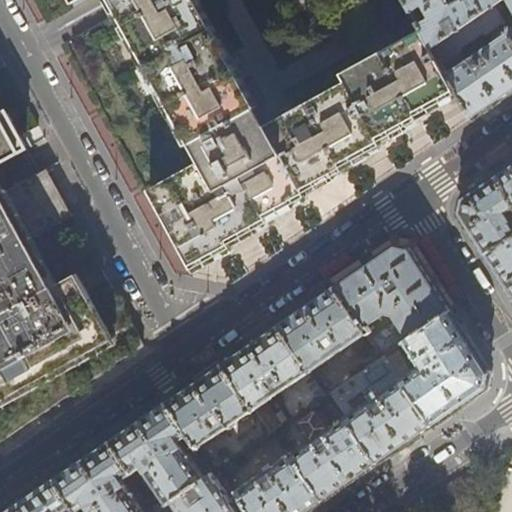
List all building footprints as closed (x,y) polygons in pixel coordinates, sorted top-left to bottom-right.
[(72,0),(74,3),(79,0),(113,0),(119,9),(122,15),(202,162),(150,190),(160,209),(192,265),(230,243),(228,239),(267,217),(265,214),(308,189),(306,185),(316,180),(345,163),(344,160),(380,140),(378,136),(402,123),(417,114),(415,111),(455,88),(432,46),(422,28),(342,72),(346,80),(268,123),(200,0),(72,0)] [(456,0),(452,3),(450,0),(406,0),(422,28),(432,46),(494,4),(500,0),(456,0)] [(503,98),(511,92),(511,35),(505,22),(494,4),(432,46),(455,88),(472,119),(503,98)] [(0,194),(8,190),(31,178),(19,155),(27,151),(22,142),(6,113),(0,116),(0,194)] [(511,164),(496,176),(511,200),(511,164)] [(47,169),(31,178),(8,190),(0,194),(0,443),(46,411),(144,344),(123,305),(113,288),(72,215),(67,206),(51,176),(47,169)] [(511,220),(507,213),(511,209),(511,200),(496,176),(479,188),(462,199),(461,205),(459,213),(472,234),(485,254),(511,237),(511,220)] [(511,237),(485,254),(496,272),(511,296),(511,237)] [(369,263),(334,287),(362,328),(384,313),(393,314),(409,339),(450,311),(426,273),(410,248),(404,246),(396,245),(369,263)] [(302,309),(278,325),(309,371),(365,333),(362,328),(334,287),(302,309)] [(471,342),(450,311),(409,339),(404,342),(418,367),(410,373),(403,361),(392,368),(432,426),(456,410),(487,388),(490,373),(471,342)] [(245,348),(222,364),(253,409),(270,434),(281,427),(263,402),(309,371),(278,325),(245,348)] [(374,346),(382,358),(384,356),(399,345),(392,334),(374,346)] [(432,426),(392,368),(384,356),(382,358),(330,393),(346,416),(378,463),(401,447),(432,426)] [(191,385),(166,402),(189,435),(197,447),(253,409),(222,364),(191,385)] [(143,418),(138,421),(186,492),(189,489),(195,486),(213,473),(214,472),(211,467),(202,473),(180,441),(189,435),(166,402),(143,418)] [(311,441),(292,454),(323,500),(346,485),(378,463),(346,416),(331,427),(315,403),(295,417),(311,441)] [(133,425),(110,441),(133,474),(142,468),(164,500),(155,507),(158,511),(159,510),(186,492),(138,421),(133,425)] [(87,456),(82,460),(117,511),(156,511),(158,511),(155,507),(147,511),(145,511),(124,480),(133,474),(110,441),(87,456)] [(238,491),(243,498),(247,504),(251,511),(306,511),(323,500),(292,454),(271,468),(268,465),(262,469),(264,473),(238,491)] [(78,463),(54,479),(72,506),(76,511),(77,511),(86,507),(89,511),(117,511),(82,460),(78,463)] [(234,504),(213,473),(195,486),(200,494),(194,498),(189,489),(186,492),(159,510),(160,511),(251,511),(249,511),(240,511),(239,509),(247,504),(243,498),(234,504)] [(63,511),(72,506),(54,479),(24,500),(5,511),(63,511)]
